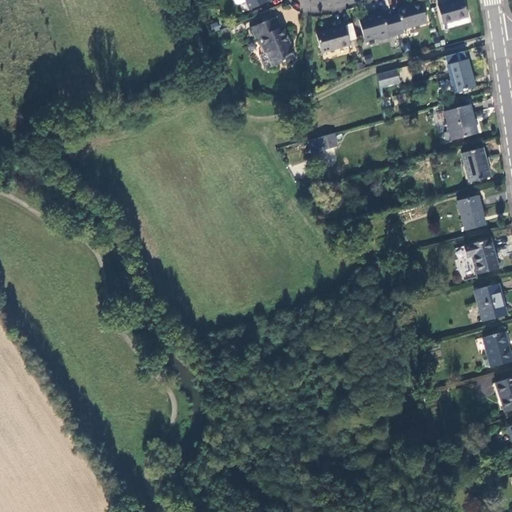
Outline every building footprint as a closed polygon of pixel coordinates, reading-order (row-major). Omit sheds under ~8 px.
[(233,0),(234,2),(237,4),(244,1),(248,9),(269,0),(233,0)] [(468,17),(463,0),(439,7),(444,23),(468,17)] [(399,14),(392,16),(397,35),(404,33),(404,30),(428,24),(422,3),(398,9),(399,14)] [(248,24),(254,38),(256,37),(252,26),(272,17),(268,9),(257,14),(259,19),(248,24)] [(397,35),(392,16),(384,18),(383,13),(359,20),(365,41),(379,38),(379,40),(397,35)] [(272,17),(252,26),(256,37),(260,36),(266,51),(263,52),(258,55),(264,68),(271,65),(271,67),(293,57),(289,48),(286,42),(287,41),(281,27),(278,28),(274,16),(272,17)] [(352,23),(345,26),(350,46),(350,48),(358,46),(352,23)] [(345,26),(344,24),(335,26),(336,29),(316,35),(321,53),(350,46),(345,26)] [(227,27),(213,33),(216,37),(229,31),(227,27)] [(260,36),(256,37),(263,52),(266,51),(260,36)] [(474,88),(467,60),(447,66),(454,93),(474,88)] [(388,72),(378,74),(380,89),(400,84),(396,69),(388,72)] [(407,103),(405,94),(392,97),(394,106),(407,103)] [(471,121),(467,105),(443,112),(451,141),(476,135),(473,126),(472,126),(470,127),(469,122),(471,121)] [(337,149),(333,136),(308,143),(312,155),(337,149)] [(489,178),(481,149),(460,155),(468,184),(489,178)] [(484,226),(477,197),(457,202),(464,231),(484,226)] [(326,199),(314,206),(328,227),(340,221),(326,199)] [(497,268),(489,240),(463,246),(468,264),(473,263),(476,273),(497,268)] [(502,303),(497,285),(474,291),(482,322),(504,316),(501,303),(502,303)] [(511,360),(504,332),(490,336),(475,340),(479,354),(486,352),(491,368),(511,361),(511,360)] [(505,412),(511,409),(511,377),(495,383),(505,412)]
